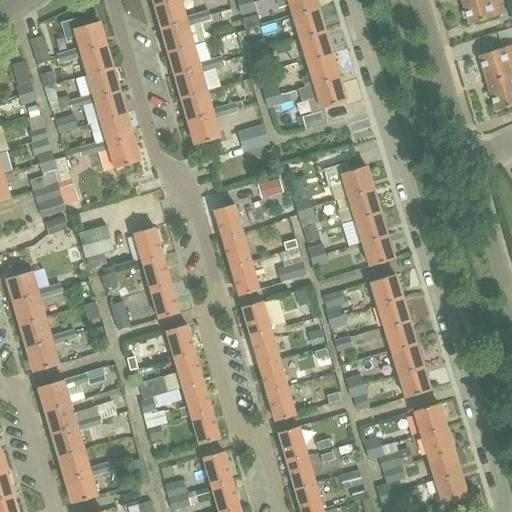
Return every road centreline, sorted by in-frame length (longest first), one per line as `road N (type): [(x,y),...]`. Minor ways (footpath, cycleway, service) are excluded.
road 1 (residential): [(110,0),(156,160),(186,180),(218,289),(203,323),(233,427),(264,445),(283,511)]
road 2 (residential): [(502,511),(347,0)]
road 3 (residential): [(418,0),(466,160)]
road 4 (residential): [(466,160),(511,311)]
road 5 (residential): [(55,511),(22,397),(0,387)]
